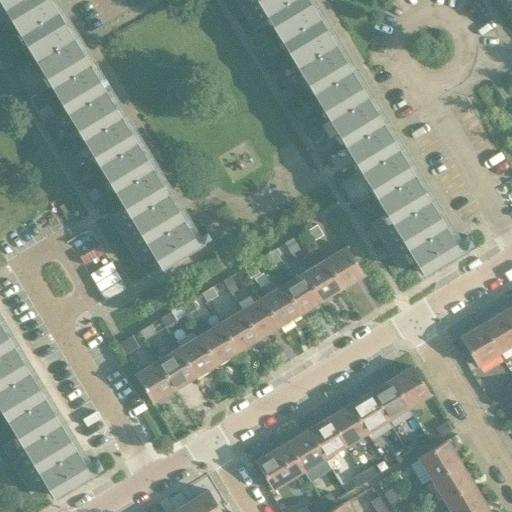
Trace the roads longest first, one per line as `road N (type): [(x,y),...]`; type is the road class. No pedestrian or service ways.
road 1 (residential): [(218,444),(414,323)]
road 2 (residential): [(421,89),(464,65),(470,48),(451,19),(419,19),(404,30),(399,60),(409,80)]
road 3 (residential): [(511,493),(414,323)]
road 4 (residential): [(150,484),(57,325)]
road 5 (residential): [(511,239),(421,89)]
road 6 (residential): [(57,325),(89,288),(75,260),(58,252),(35,271),(45,313)]
